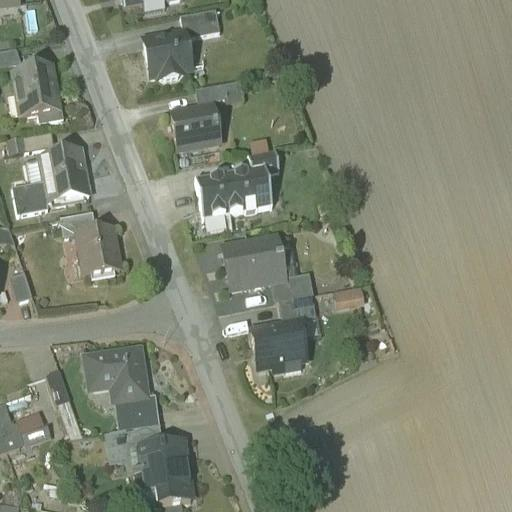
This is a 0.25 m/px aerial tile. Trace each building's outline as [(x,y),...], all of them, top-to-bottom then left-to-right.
[(16,0),(0,0),(0,11),(17,9),(16,0)] [(180,0),(118,0),(122,16),(141,12),(142,18),(164,14),(163,8),(182,5),(180,0)] [(214,16),(178,23),(181,40),(182,40),(183,45),(218,39),(214,16)] [(181,40),(159,44),(156,49),(142,52),(148,82),(158,80),(158,83),(163,86),(176,83),(179,79),(179,77),(189,75),(183,45),(182,40),(181,40)] [(12,55),(0,57),(0,73),(15,71),(12,55)] [(49,71),(11,78),(19,124),(58,117),(49,71)] [(238,88),(193,96),(196,110),(240,102),(241,107),(242,107),(238,88)] [(211,112),(169,120),(176,157),(218,149),(211,112)] [(50,138),(20,143),(23,158),(53,153),(50,138)] [(78,155),(38,162),(43,188),(47,210),(48,210),(48,208),(64,205),(64,207),(87,203),(78,155)] [(274,157),(246,162),(248,176),(263,174),(264,181),(277,178),(274,157)] [(248,176),(220,182),(227,221),(242,218),(243,219),(255,217),(255,216),(268,213),(268,214),(270,214),(264,181),(263,174),(248,176)] [(220,182),(195,186),(194,185),(193,186),(200,227),(202,227),(202,226),(227,221),(220,182)] [(43,188),(10,194),(15,222),(46,216),(45,210),(47,210),(43,188)] [(91,219),(58,224),(62,244),(75,241),(75,240),(94,236),(91,219)] [(94,236),(75,240),(75,241),(83,283),(118,277),(110,234),(94,236)] [(275,245),(221,255),(229,296),(270,289),(283,286),(283,285),(279,267),(280,267),(279,263),(275,245)] [(23,278),(7,283),(15,308),(31,304),(23,278)] [(307,280),(283,285),(283,286),(270,289),(274,309),(310,302),(312,302),(307,280)] [(357,293),(330,296),(332,314),(359,311),(357,293)] [(310,302),(274,309),(277,309),(280,328),(299,324),(299,325),(314,323),(310,302)] [(281,332),(249,337),(256,376),(282,371),(284,378),(300,375),(299,368),(303,367),(300,348),(303,347),(299,325),(299,324),(280,328),(281,332)] [(138,356),(84,364),(88,397),(110,394),(112,409),(144,404),(138,356)] [(69,407),(58,377),(44,381),(55,412),(69,407)] [(18,453),(4,415),(0,416),(0,443),(5,458),(18,453)] [(155,417),(130,421),(132,437),(157,433),(155,417)] [(130,421),(114,423),(117,439),(132,437),(130,421)] [(180,448),(160,451),(157,433),(132,437),(117,439),(108,440),(112,464),(136,461),(144,511),(142,511),(153,511),(189,506),(180,448)]
